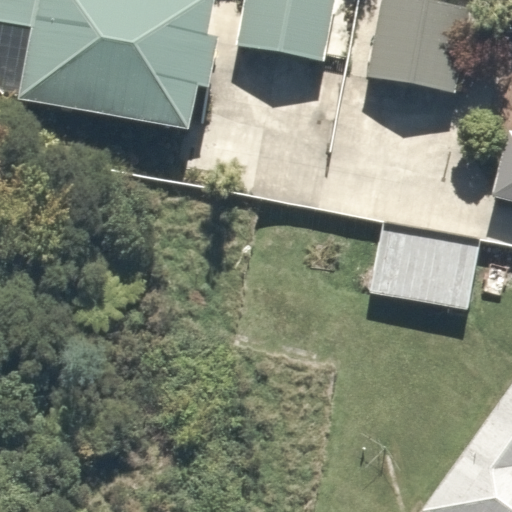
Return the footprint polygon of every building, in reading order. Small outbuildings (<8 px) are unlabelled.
[(179,131),(202,0),(0,0),(0,25),(19,27),(7,92),(179,131)] [(323,0),(234,0),(231,57),(319,63),(323,0)] [(439,0),(370,0),(367,78),(436,81),(439,0)] [(511,203),(511,132),(502,130),(490,197),(511,203)] [(477,256),(370,235),(359,290),(467,311),(477,256)] [(511,511),(511,373),(430,511),(511,511)]
